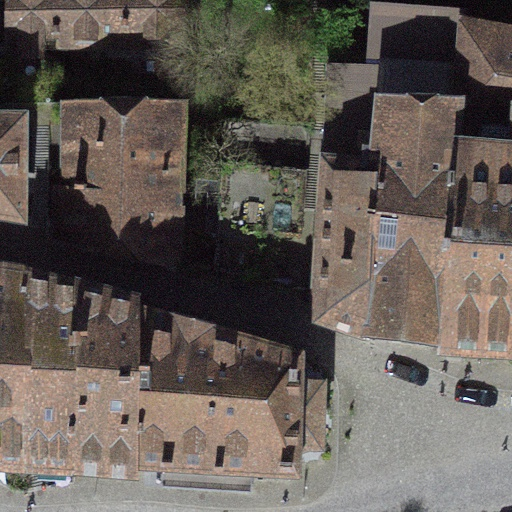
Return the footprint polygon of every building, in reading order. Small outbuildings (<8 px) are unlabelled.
[(174,0),(15,0),(16,41),(96,40),(176,40),(176,30),(180,30),(174,0)] [(458,116),(465,27),(466,12),(372,6),(370,71),(326,72),(326,109),(323,134),(325,134),(324,158),(333,158),(364,161),(363,173),(380,174),(367,331),(405,336),(443,341),(459,116),(458,116)] [(511,37),(465,27),(458,116),(459,116),(443,341),(482,343),(511,345),(511,37)] [(174,114),(73,112),(72,247),(123,257),(173,268),(173,262),(195,262),(194,234),(181,235),(181,247),(174,247),(174,114)] [(23,118),(0,118),(0,217),(22,221),(23,118)] [(226,120),(215,279),(270,286),(324,293),(332,172),(318,171),(315,211),(304,211),(310,127),(226,120)] [(364,161),(333,158),(332,172),(324,293),(323,317),(345,324),(367,331),(380,174),(363,173),(364,161)] [(0,458),(26,460),(26,282),(0,278),(0,458)] [(74,463),(74,294),(26,282),(26,460),(50,461),(74,463)] [(137,467),(136,310),(74,294),(74,463),(106,465),(137,467)] [(258,344),(136,310),(137,467),(214,473),(291,479),(291,478),(294,478),(295,478),(296,477),(297,477),(297,476),(297,475),(297,472),(298,470),(298,468),(299,466),(300,464),(301,462),(303,461),(304,460),(306,458),(307,460),(308,460),(309,459),(310,459),(311,459),(312,458),(314,458),(315,458),(316,458),(316,456),(317,456),(318,455),(319,454),(320,453),(320,452),(320,451),(322,384),(322,382),(321,381),(321,380),(320,380),(320,379),(319,379),(318,379),(318,376),(317,376),(315,376),(313,376),(312,375),(311,375),(309,374),(308,376),(307,375),(306,374),(305,372),(304,371),(302,369),(302,367),(301,365),(301,363),(300,361),(301,358),(300,357),(299,356),(298,356),(295,356),(258,344)]
